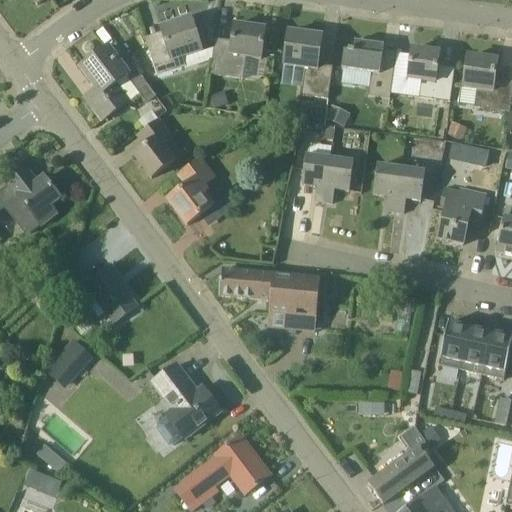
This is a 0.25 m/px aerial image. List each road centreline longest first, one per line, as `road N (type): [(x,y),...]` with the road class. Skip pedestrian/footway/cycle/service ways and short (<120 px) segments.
road 1 (tertiary): [(351,511),(48,100)]
road 2 (residential): [(511,301),(291,252)]
road 3 (residential): [(511,22),(358,0)]
